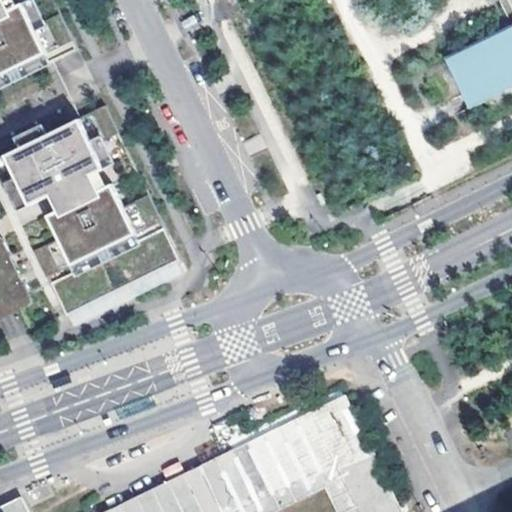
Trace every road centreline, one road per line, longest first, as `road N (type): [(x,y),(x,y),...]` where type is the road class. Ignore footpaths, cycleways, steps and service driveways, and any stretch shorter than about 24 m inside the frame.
road 1 (residential): [(134,0),(273,287)]
road 2 (tertiary): [(0,476),(272,375)]
road 3 (tertiary): [(239,301),(0,389)]
road 4 (residential): [(373,336),(460,499),(511,472)]
road 5 (tertiary): [(511,183),(308,273)]
road 6 (tertiary): [(373,336),(511,277)]
